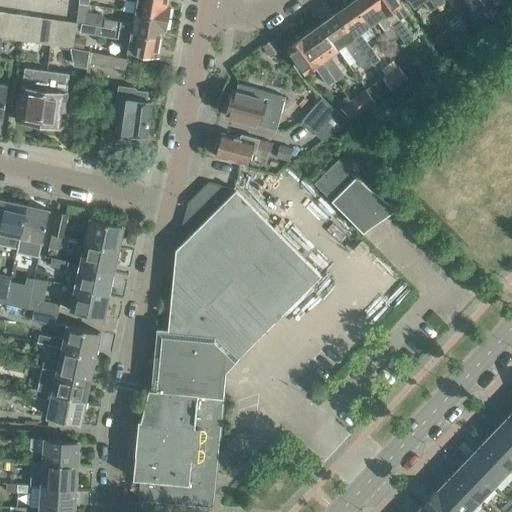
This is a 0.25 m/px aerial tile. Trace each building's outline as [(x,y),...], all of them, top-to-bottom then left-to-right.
[(133,12),(167,18),(169,6),(167,5),(168,0),(133,0),(135,0),(133,12)] [(373,0),(352,0),(351,1),(368,26),(377,20),(390,39),(398,34),(373,0)] [(373,0),(398,34),(405,29),(398,19),(407,13),(398,0),(373,0)] [(430,11),(437,6),(432,0),(407,0),(414,8),(423,1),(430,11)] [(343,4),(333,11),(366,57),(373,52),(359,32),(368,26),(351,1),(345,6),(343,4)] [(165,29),(167,18),(133,12),(131,24),(104,19),(102,15),(87,12),(88,4),(78,3),(76,23),(80,23),(162,37),(163,29),(165,29)] [(473,16),(480,26),(493,16),(486,7),(473,16)] [(333,11),(323,18),(325,20),(319,25),(336,49),(345,43),(361,66),(369,60),(366,57),(333,11)] [(17,14),(5,12),(1,37),(12,39),(17,14)] [(28,15),(17,14),(12,39),(24,40),(28,15)] [(36,42),(40,17),(28,15),(24,40),(36,42)] [(459,36),(467,31),(456,16),(448,22),(451,26),(459,36)] [(52,19),(40,17),(36,42),(48,44),(52,19)] [(60,46),(64,21),(52,19),(48,44),(60,46)] [(76,23),(64,21),(60,46),(70,47),(72,48),(76,23)] [(127,51),(158,56),(162,37),(80,23),(79,32),(128,40),(127,51)] [(312,27),(301,34),(334,80),(342,74),(328,55),(336,49),(319,25),(313,29),(312,27)] [(451,26),(435,38),(442,48),(459,36),(451,26)] [(313,65),(327,84),(334,80),(301,34),(292,41),(293,43),(287,47),(304,72),(313,65)] [(75,37),(73,47),(83,49),(85,38),(75,37)] [(270,39),(262,45),(269,55),(277,48),(270,39)] [(432,46),(416,58),(421,65),(437,53),(432,46)] [(87,62),(89,51),(70,47),(73,65),(86,67),(87,62)] [(89,51),(87,62),(125,69),(127,58),(89,51)] [(416,58),(405,66),(409,73),(421,65),(416,58)] [(39,126),(46,70),(24,67),(17,120),(26,121),(28,124),(39,126)] [(398,67),(382,78),(391,90),(407,78),(398,67)] [(69,73),(46,70),(39,126),(50,127),(51,125),(61,126),(69,73)] [(366,90),(372,98),(375,102),(391,90),(382,78),(366,90)] [(276,129),(285,96),(238,83),(235,91),(232,90),(231,93),(228,95),(226,101),(228,105),(225,115),(276,129)] [(146,135),(151,101),(134,99),(135,87),(118,85),(115,107),(118,109),(115,131),(131,133),(130,137),(142,139),(143,135),(146,135)] [(357,109),(372,98),(366,90),(351,101),(357,109)] [(357,109),(351,101),(347,96),(336,105),(348,115),(357,109)] [(324,139),(349,121),(321,97),(302,120),(324,139)] [(215,155),(215,156),(247,164),(251,149),(255,151),(258,139),(241,134),(240,137),(221,132),(219,142),(215,144),(213,150),(215,155)] [(291,148),(279,145),(276,157),(288,160),(291,148)] [(313,182),(363,232),(388,207),(339,157),(313,182)] [(217,451),(222,396),(224,396),(224,395),(222,395),(224,378),(225,370),(238,356),(320,274),(235,189),(209,182),(205,187),(204,186),(203,186),(204,187),(190,201),(199,209),(185,222),(193,230),(175,249),(167,329),(157,328),(151,389),(148,389),(140,420),(138,420),(135,453),(133,477),(140,478),(137,502),(138,502),(139,499),(212,506),(215,469),(219,469),(221,451),(217,451)] [(27,204),(5,200),(0,222),(0,243),(17,247),(20,236),(21,229),(27,204)] [(39,256),(49,209),(27,204),(21,229),(20,236),(17,247),(17,252),(39,256)] [(62,236),(67,213),(56,211),(51,234),(62,236)] [(118,248),(123,225),(89,218),(84,241),(118,248)] [(62,236),(51,234),(49,245),(60,248),(62,236)] [(84,241),(79,264),(113,271),(118,248),(84,241)] [(78,271),(75,286),(108,293),(113,271),(79,264),(56,259),(55,266),(78,271)] [(0,272),(0,301),(5,303),(10,280),(11,275),(0,272)] [(25,283),(10,280),(5,303),(27,307),(30,296),(33,277),(26,276),(25,283)] [(47,279),(34,277),(33,277),(30,296),(44,299),(47,279)] [(103,317),(108,293),(75,286),(70,309),(103,317)] [(38,299),(36,310),(59,315),(62,304),(38,299)] [(34,321),(57,326),(59,315),(36,310),(34,321)] [(38,343),(61,348),(94,355),(99,332),(66,325),(63,340),(40,335),(38,343)] [(35,357),(33,365),(42,367),(89,378),(94,355),(61,348),(58,362),(35,357)] [(42,367),(37,390),(85,400),(89,378),(42,367)] [(46,416),(80,423),(85,400),(37,390),(28,388),(27,395),(50,400),(46,416)] [(497,428),(511,442),(511,413),(505,419),(497,428)] [(508,468),(511,463),(511,442),(497,428),(483,442),(482,444),(508,468)] [(43,453),(42,462),(76,464),(78,441),(31,438),(30,450),(43,453)] [(475,450),(467,459),(493,484),(508,468),(482,444),(475,450)] [(478,500),(493,484),(467,459),(453,473),(452,475),(478,500)] [(76,464),(42,462),(32,461),(30,484),(41,485),(75,488),(76,464)] [(465,511),(478,500),(452,475),(445,482),(438,490),(437,491),(459,511),(465,511)] [(41,485),(39,508),(73,510),(75,488),(41,485)] [(428,511),(459,511),(437,491),(438,490),(437,489),(421,506),(421,507),(422,506),(428,511)]
